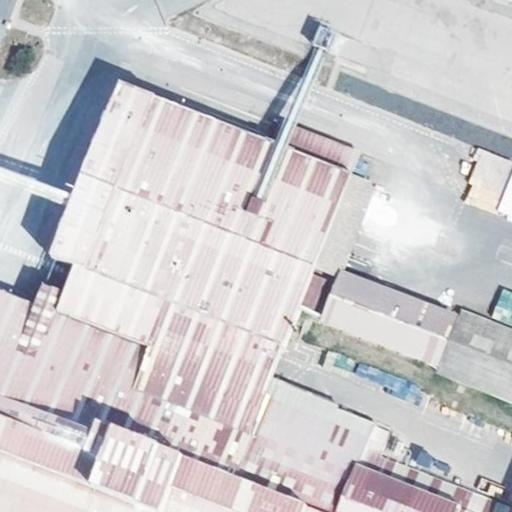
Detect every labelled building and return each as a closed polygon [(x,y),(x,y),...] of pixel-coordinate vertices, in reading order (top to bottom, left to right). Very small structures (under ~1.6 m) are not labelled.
[(0,0),(0,47),(19,0),(0,0)] [(511,511),(511,505),(390,457),(397,439),(377,430),(369,449),(274,411),(269,409),(288,359),(300,330),(309,334),(315,321),(305,317),(327,261),(345,215),(352,196),(364,166),(292,138),(283,160),(124,97),(81,208),(57,269),(80,278),(61,326),(0,302),(0,511),(511,511)] [(511,163),(479,152),(462,203),(511,220),(511,163)] [(345,215),(362,219),(369,203),(352,196),(345,215)] [(345,215),(327,261),(344,268),(362,219),(345,215)] [(511,332),(466,314),(463,322),(342,274),(324,320),(445,368),(444,370),(511,396),(511,332)] [(509,322),(511,314),(511,293),(504,290),(493,315),(509,322)] [(369,449),(377,430),(282,392),(274,411),(369,449)]
